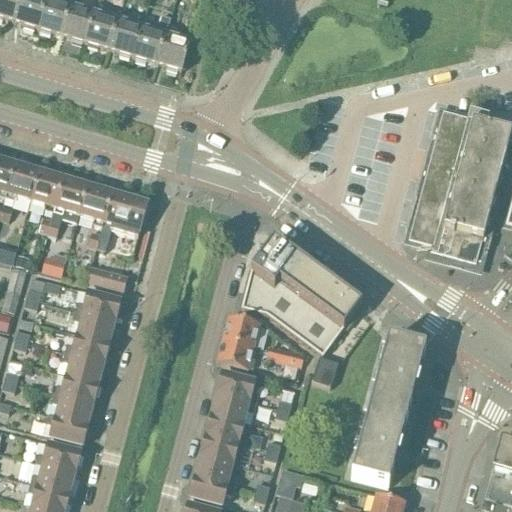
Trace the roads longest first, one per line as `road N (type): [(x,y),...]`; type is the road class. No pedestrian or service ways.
road 1 (residential): [(184,167),(96,511)]
road 2 (residential): [(164,511),(241,223),(266,191)]
road 3 (tertiary): [(495,351),(266,191)]
road 4 (tertiary): [(203,136),(0,74)]
road 5 (tertiary): [(0,112),(184,167)]
road 6 (residential): [(445,511),(495,351)]
